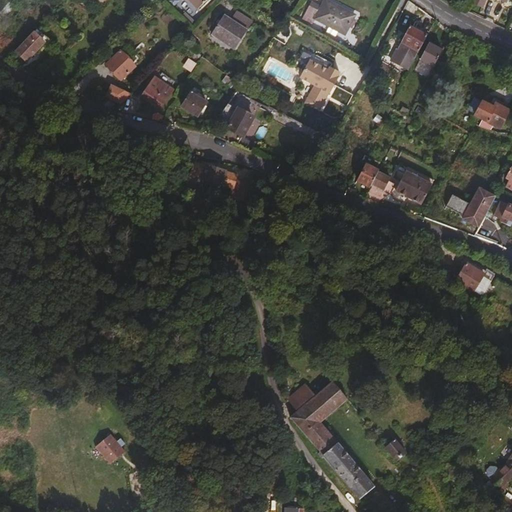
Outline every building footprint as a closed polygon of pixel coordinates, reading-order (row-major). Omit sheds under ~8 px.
[(204,0),(187,0),(196,9),(204,0)] [(340,33),(350,14),(324,0),(320,0),(315,9),(306,4),(299,18),(308,23),(311,17),(340,33)] [(226,18),(248,29),(252,22),(230,11),(226,18)] [(230,47),(242,30),(221,14),(209,31),(230,47)] [(410,58),(423,34),(406,25),(392,49),(410,58)] [(48,39),(35,26),(31,30),(41,40),(32,51),(35,54),(48,39)] [(32,51),(41,40),(31,30),(13,49),(24,59),(32,51)] [(429,64),(438,48),(424,40),(415,57),(429,64)] [(404,70),(410,58),(392,49),(386,60),(404,70)] [(117,78),(131,64),(131,63),(132,61),(125,54),(123,56),(118,50),(104,63),(117,78)] [(191,72),(196,64),(188,59),(183,67),(191,72)] [(329,76),(331,73),(321,67),(321,68),(319,70),(314,67),(301,60),(291,77),(320,93),(330,77),(329,76)] [(478,99),(482,90),(471,84),(466,93),(470,95),(478,99)] [(118,103),(127,93),(108,85),(103,98),(118,103)] [(164,97),(145,85),(139,93),(158,106),(164,97)] [(195,114),(204,101),(188,90),(179,104),(195,114)] [(470,113),(478,99),(470,95),(463,108),(470,113)] [(504,108),(491,101),(489,105),(478,99),(470,113),(495,125),(504,108)] [(239,133),(249,115),(234,107),(223,125),(239,133)] [(233,174),(222,170),(222,169),(203,163),(202,164),(191,161),(182,182),(184,182),(184,181),(199,185),(201,179),(229,187),(227,193),(239,197),(238,199),(240,199),(245,182),(232,178),(233,174)] [(366,182),(373,170),(373,169),(360,162),(352,177),(365,184),(366,182)] [(417,201),(428,177),(401,164),(389,188),(417,201)] [(511,186),(511,166),(508,164),(502,173),(506,176),(503,182),(511,186)] [(378,189),(385,177),(373,170),(366,182),(378,189)] [(482,214),(489,201),(492,195),(475,186),(465,206),(482,214)] [(506,224),(511,210),(511,204),(498,198),(490,215),(497,218),(496,219),(506,224)] [(481,273),(463,263),(453,280),(471,290),(481,273)] [(342,396),(328,379),(318,387),(333,404),(342,396)] [(370,483),(315,419),(317,418),(302,401),(311,393),(301,382),(283,397),(292,409),(286,414),(316,449),(313,450),(316,455),(319,452),(356,496),(370,483)] [(317,418),(333,404),(318,387),(311,393),(302,401),(317,418)] [(113,450),(118,445),(117,443),(120,440),(117,436),(113,439),(107,432),(93,444),(107,460),(116,453),(113,450)] [(403,449),(391,435),(381,444),(392,458),(403,449)] [(511,454),(497,474),(508,483),(511,478),(511,454)] [(390,479),(381,468),(374,474),(383,485),(390,479)]
